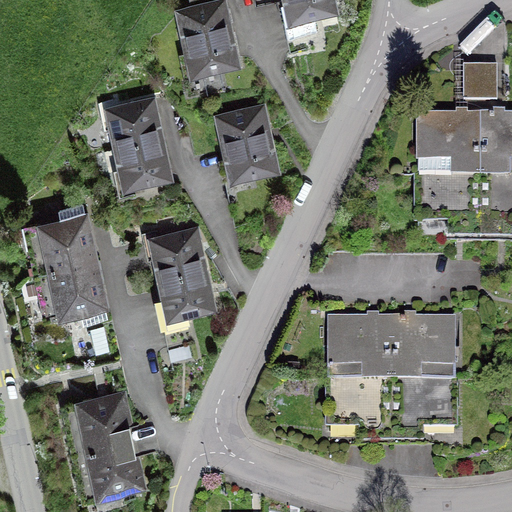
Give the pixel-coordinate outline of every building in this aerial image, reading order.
[(184,0),(186,5),(171,10),(187,82),(237,70),(221,0),(184,0)] [(334,15),(330,0),(278,0),(285,26),(334,15)] [(316,34),(288,40),(291,55),(319,49),(316,34)] [(472,65),(460,65),(461,101),(497,100),(497,64),(488,64),(472,65)] [(165,156),(156,120),(151,98),(106,109),(125,190),(170,180),(165,156)] [(277,170),(261,105),(217,115),(233,180),(277,170)] [(376,253),(405,252),(427,252),(446,252),(453,252),(453,235),(461,235),(501,235),(509,235),(509,221),(511,220),(511,175),(509,175),(509,161),(511,160),(511,117),(503,118),(503,109),(498,109),(491,109),(491,118),(461,118),(417,119),(418,161),(451,160),(452,174),(418,174),(419,218),(354,219),(354,253),(376,253)] [(233,223),(254,219),(246,182),(225,186),(227,192),(229,204),(232,218),(233,223)] [(99,281),(90,240),(85,216),(37,226),(56,316),(104,305),(99,281)] [(155,236),(166,291),(159,292),(164,318),(213,309),(209,288),(201,249),(197,227),(155,236)] [(362,438),(422,438),(422,429),(422,424),(456,424),(456,383),(420,383),(420,365),(456,365),(456,320),(416,320),(416,315),(410,315),(403,315),(403,320),(378,320),(378,315),(375,315),(366,315),(366,320),(329,320),(329,364),(363,364),(363,382),(329,382),(329,424),(362,424),(362,430),(362,438)] [(135,450),(132,435),(122,396),(75,407),(96,498),(144,487),(135,450)]
